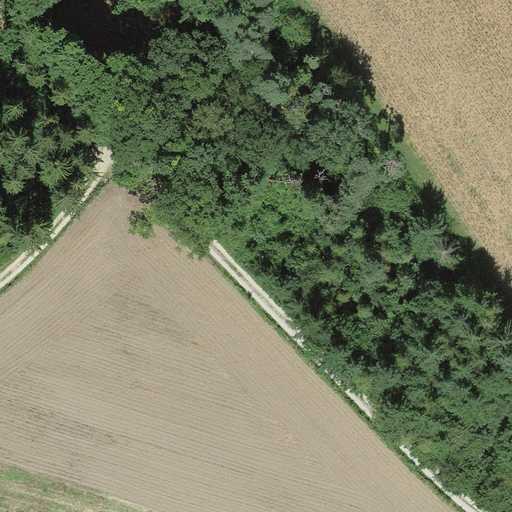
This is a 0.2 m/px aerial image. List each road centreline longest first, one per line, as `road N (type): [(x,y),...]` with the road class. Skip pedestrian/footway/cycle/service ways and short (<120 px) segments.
road 1 (track): [(465,511),(370,423),(106,124),(10,0)]
road 2 (track): [(0,279),(92,187),(106,124)]
